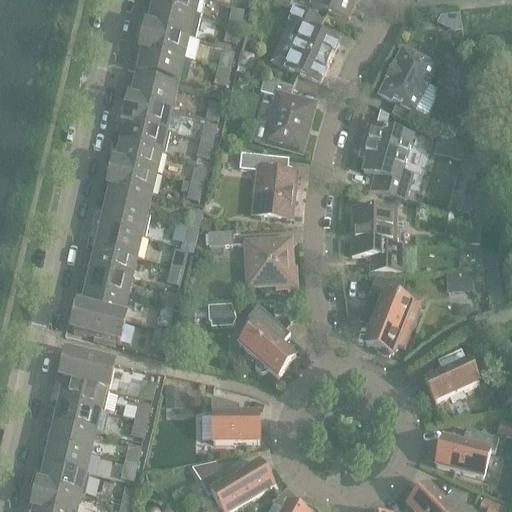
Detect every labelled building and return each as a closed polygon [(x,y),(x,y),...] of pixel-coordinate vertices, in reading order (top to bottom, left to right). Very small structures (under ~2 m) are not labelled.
[(203,0),(201,0),(157,0),(155,11),(200,22),(201,19),(194,17),(197,0),(198,0),(202,1),(203,0)] [(315,0),(312,9),(349,23),(357,0),(315,0)] [(200,22),(155,11),(150,32),(147,31),(195,43),(200,22)] [(292,41),(285,55),(292,58),(286,72),(320,88),(340,46),(319,36),(324,25),(295,12),(290,24),(305,31),(299,44),(292,41)] [(241,31),(244,18),(232,15),(228,29),(241,31)] [(455,17),(445,18),(446,26),(446,28),(449,31),(456,30),(455,17)] [(241,31),(228,29),(225,42),(237,45),(241,31)] [(195,43),(147,31),(142,52),(183,62),(188,41),(195,43)] [(183,62),(142,52),(141,53),(145,54),(140,75),(178,84),(183,62)] [(430,63),(414,55),(412,59),(403,55),(395,71),(393,70),(392,73),(394,74),(390,81),(389,80),(387,83),(389,84),(381,100),(397,108),(392,119),(415,130),(421,118),(427,122),(441,94),(427,87),(436,71),(427,67),(430,63)] [(241,56),(239,67),(250,70),(252,58),(241,56)] [(231,74),(234,60),(222,57),(218,71),(231,74)] [(231,74),(218,71),(215,85),(227,88),(231,74)] [(176,92),(138,83),(133,105),(129,104),(129,105),(171,115),(176,92)] [(270,130),(261,127),(258,130),(254,143),(301,155),(313,109),(290,103),(293,91),(264,83),(261,95),(278,100),(270,130)] [(171,115),(129,105),(124,126),(170,137),(171,136),(166,135),(171,115)] [(210,109),(206,123),(218,125),(222,112),(210,109)] [(170,137),(124,126),(128,127),(123,148),(165,158),(170,137)] [(403,176),(413,140),(370,128),(361,162),(367,164),(364,176),(377,180),(372,195),(405,204),(412,179),(403,176)] [(214,147),(217,133),(205,130),(201,144),(214,147)] [(214,147),(201,144),(198,157),(210,160),(214,147)] [(165,158),(123,148),(118,168),(115,167),(114,168),(156,178),(161,157),(165,158)] [(240,173),(259,175),(254,219),(292,224),(297,177),(271,175),(268,171),(269,161),(242,158),(240,173)] [(156,178),(114,168),(109,189),(151,199),(156,178)] [(204,189),(207,175),(195,172),(191,186),(204,189)] [(204,189),(191,186),(188,200),(200,203),(204,189)] [(151,199),(109,189),(109,190),(113,190),(108,211),(151,221),(151,220),(146,219),(151,199)] [(151,221),(108,211),(103,232),(146,242),(151,221)] [(353,214),(352,261),(372,261),(372,275),(402,276),(402,251),(396,251),(396,215),(353,214)] [(201,224),(203,219),(190,216),(187,229),(199,232),(201,224)] [(198,237),(212,236),(212,224),(201,224),(199,232),(198,237)] [(467,227),(466,249),(480,249),(480,227),(467,227)] [(199,232),(187,229),(184,243),(196,246),(198,237),(199,232)] [(146,242),(103,232),(98,253),(136,262),(141,242),(145,243),(146,242)] [(234,236),(208,237),(209,251),(234,250),(234,236)] [(296,291),(295,272),(292,272),(290,244),(246,247),(249,291),(276,289),(276,292),(296,291)] [(136,262),(98,253),(93,274),(131,283),(136,262)] [(184,273),(187,259),(175,256),(171,270),(184,273)] [(184,273),(171,270),(168,284),(180,287),(184,273)] [(131,283),(93,274),(88,295),(126,304),(131,283)] [(425,303),(404,296),(405,283),(377,282),(360,325),(373,330),(366,349),(378,353),(377,357),(389,361),(391,358),(393,359),(396,350),(405,353),(425,303)] [(126,304),(88,295),(83,315),(79,314),(79,315),(126,326),(126,325),(121,324),(126,304)] [(174,315),(177,301),(165,298),(161,312),(174,315)] [(240,349),(258,365),(256,368),(255,373),(262,378),(266,377),(269,374),(279,383),(296,362),(281,349),(291,338),(259,310),(248,322),(257,330),(240,349)] [(174,315),(161,312),(158,326),(170,329),(174,315)] [(126,326),(79,315),(73,337),(121,348),(126,326)] [(169,336),(155,333),(151,350),(165,354),(169,336)] [(474,340),(463,346),(467,354),(478,348),(474,340)] [(450,402),(452,406),(465,400),(463,396),(479,389),(469,365),(467,366),(461,354),(438,365),(443,377),(425,385),(436,408),(450,402)] [(115,373),(67,362),(62,384),(109,395),(115,373)] [(109,395),(62,384),(62,385),(67,386),(62,406),(104,416),(109,395)] [(143,384),(139,402),(153,405),(157,388),(143,384)] [(183,391),(166,391),(166,411),(183,411),(183,391)] [(212,401),(212,420),(214,420),(214,448),(260,447),(260,419),(240,419),(240,409),(212,401)] [(104,416),(62,406),(57,427),(95,436),(100,416),(104,417),(104,416)] [(148,426),(151,412),(138,410),(135,423),(148,426)] [(148,426),(135,423),(132,437),(144,440),(148,426)] [(511,426),(501,423),(497,438),(511,441),(511,426)] [(95,436),(57,427),(52,448),(90,457),(95,436)] [(499,442),(466,434),(463,447),(443,442),(436,470),(484,482),(491,456),(496,457),(499,442)] [(90,457),(52,448),(47,469),(90,479),(90,478),(85,477),(90,457)] [(138,468),(141,454),(129,452),(125,465),(138,468)] [(138,468),(125,465),(122,479),(134,482),(138,468)] [(217,466),(197,471),(204,484),(201,486),(209,499),(212,497),(221,511),(241,511),(275,492),(260,467),(229,486),(222,474),(217,466)] [(90,479),(47,469),(43,490),(39,489),(39,490),(85,500),(90,479)] [(85,500),(39,490),(33,511),(39,511),(76,511),(80,500),(84,501),(85,500)] [(472,511),(471,511),(470,511),(467,511),(452,497),(444,505),(429,490),(408,510),(410,511),(472,511)] [(134,511),(137,498),(125,495),(121,509),(134,511)] [(484,502),(480,511),(482,511),(488,511),(492,505),(484,502)]
